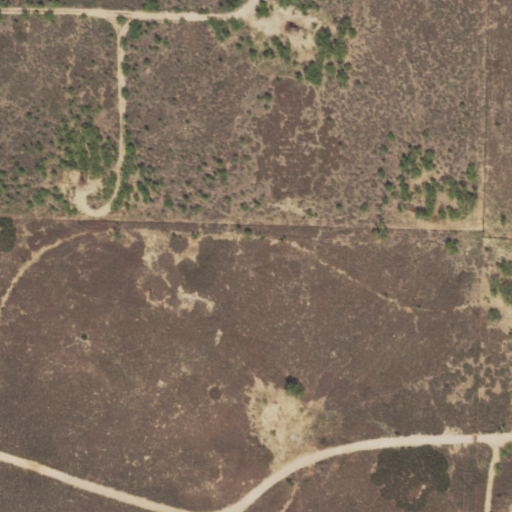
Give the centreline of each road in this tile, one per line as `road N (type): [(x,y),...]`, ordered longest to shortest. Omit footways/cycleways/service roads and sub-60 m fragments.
road 1 (track): [(511,311),(139,254),(58,279),(0,354)]
road 2 (track): [(0,442),(33,442),(234,511),(416,447),(511,450)]
road 3 (track): [(0,20),(48,31),(265,41),(287,0)]
road 4 (track): [(391,0),(396,42),(411,57),(436,244),(426,295)]
